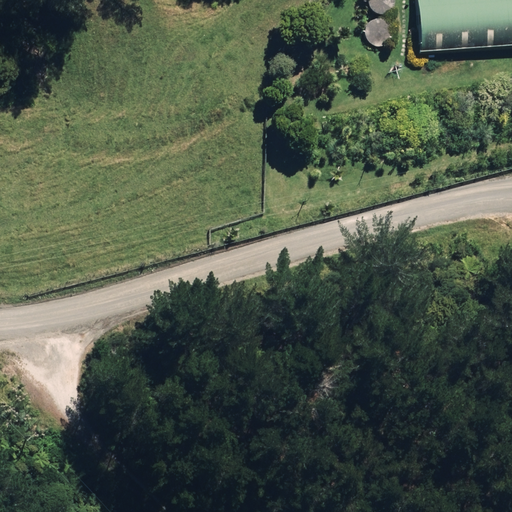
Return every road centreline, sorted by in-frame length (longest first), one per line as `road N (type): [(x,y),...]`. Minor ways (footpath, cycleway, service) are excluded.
road 1 (unclassified): [(30,321),(511,192)]
road 2 (unclassified): [(30,321),(60,376),(165,511)]
